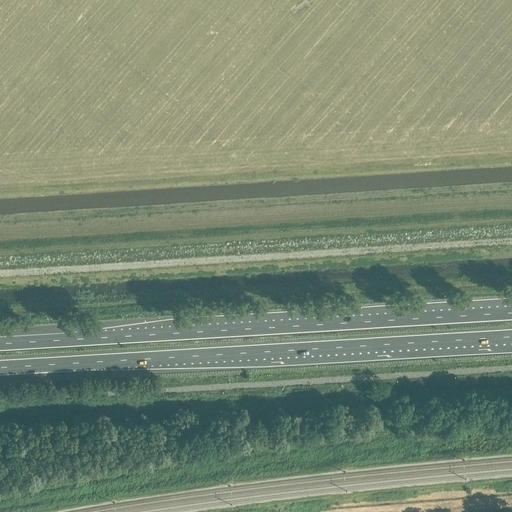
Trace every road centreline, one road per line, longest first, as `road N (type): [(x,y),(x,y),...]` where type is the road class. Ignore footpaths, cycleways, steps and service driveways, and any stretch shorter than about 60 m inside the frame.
road 1 (track): [(0,428),(511,395)]
road 2 (motorway): [(0,368),(511,336)]
road 3 (motorway): [(511,313),(0,345)]
road 4 (track): [(511,499),(358,511)]
